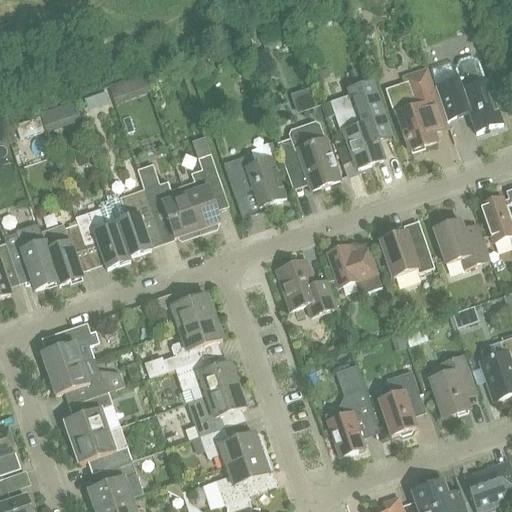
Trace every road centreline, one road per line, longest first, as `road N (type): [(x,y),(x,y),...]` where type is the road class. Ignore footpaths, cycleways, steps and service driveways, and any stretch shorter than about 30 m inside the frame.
road 1 (residential): [(511,166),(223,265)]
road 2 (residential): [(306,504),(223,265)]
road 3 (residential): [(2,341),(223,265)]
road 4 (residential): [(306,504),(511,434)]
road 5 (residential): [(62,511),(2,341)]
